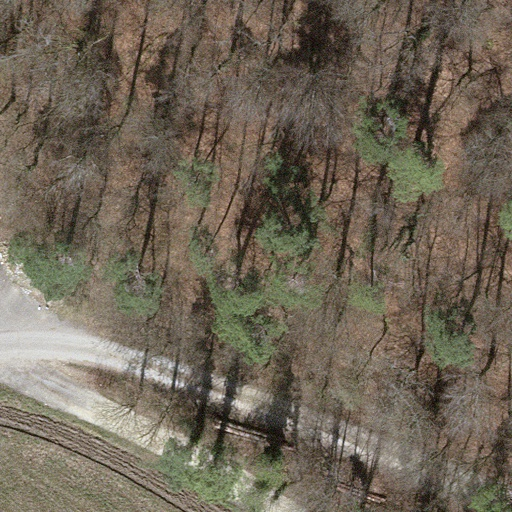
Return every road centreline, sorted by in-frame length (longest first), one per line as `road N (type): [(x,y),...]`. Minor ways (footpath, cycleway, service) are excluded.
road 1 (residential): [(0,346),(75,339),(511,500)]
road 2 (track): [(275,511),(0,354)]
